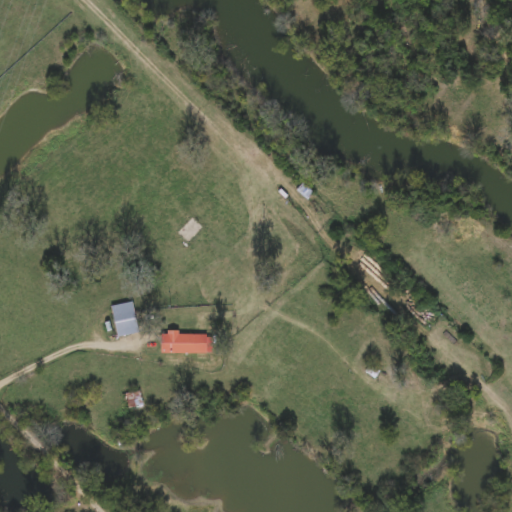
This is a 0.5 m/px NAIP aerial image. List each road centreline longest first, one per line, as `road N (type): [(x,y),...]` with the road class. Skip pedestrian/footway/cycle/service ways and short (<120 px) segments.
road 1 (residential): [(0,399),(113,511)]
road 2 (residential): [(0,382),(86,348),(137,342)]
